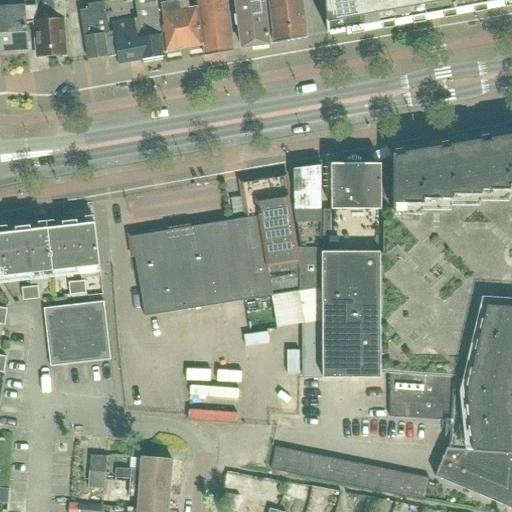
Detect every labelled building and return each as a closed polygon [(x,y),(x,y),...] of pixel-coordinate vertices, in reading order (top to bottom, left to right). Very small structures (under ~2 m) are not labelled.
[(0,0),(0,52),(29,51),(26,7),(17,8),(14,0),(0,0)] [(62,21),(66,21),(63,0),(50,0),(34,2),(36,25),(34,26),(35,37),(37,39),(39,57),(65,55),(62,21)] [(156,0),(133,0),(137,19),(134,20),(141,61),(165,57),(164,51),(156,0)] [(159,0),(165,51),(186,48),(177,0),(159,0)] [(199,8),(198,9),(189,10),(187,0),(177,0),(186,48),(202,45),(204,45),(199,8)] [(233,51),(233,49),(226,0),(196,0),(198,9),(199,8),(204,45),(202,45),(204,57),(233,51)] [(235,0),(241,48),(270,45),(263,0),(235,0)] [(307,39),(302,0),(268,0),(274,44),(307,39)] [(511,0),(325,0),(328,35),(511,1),(511,0)] [(92,10),(80,12),(88,61),(107,58),(107,57),(112,57),(109,33),(104,3),(91,5),(92,10)] [(113,32),(109,33),(112,57),(117,56),(118,65),(141,61),(134,20),(111,24),(113,32)] [(393,163),(381,165),(381,210),(380,210),(380,299),(381,374),(389,374),(390,417),(451,421),(450,442),(435,477),(511,509),(511,505),(511,139),(408,156),(407,153),(393,155),(393,163)] [(320,245),(320,248),(322,248),(322,289),(322,299),(323,321),(323,379),(381,379),(381,374),(380,299),(380,210),(381,210),(381,165),(332,165),(332,166),(332,210),(335,210),(335,244),(322,244),(322,245),(320,245)] [(294,204),(302,248),(320,248),(320,245),(321,206),(321,167),(322,167),(321,166),(294,170),(294,204)] [(288,196),(267,200),(267,201),(265,216),(132,237),(145,317),(273,296),(278,328),(323,321),(322,299),(322,289),(322,248),(320,248),(302,248),(297,248),(288,196)] [(0,269),(3,270),(4,278),(100,267),(95,224),(87,225),(86,220),(54,224),(55,229),(40,230),(40,225),(7,229),(8,234),(0,234),(0,269)] [(86,281),(69,283),(70,296),(87,294),(86,281)] [(39,287),(22,289),(24,301),(40,299),(39,287)] [(111,360),(104,302),(44,309),(51,367),(111,360)] [(279,344),(279,355),(301,356),(301,344),(279,344)] [(271,470),(425,502),(430,479),(276,447),(271,470)] [(91,455),(89,480),(106,481),(108,456),(91,455)] [(131,470),(130,483),(171,486),(173,460),(142,458),(141,470),(131,470)] [(106,481),(89,480),(89,489),(106,490),(106,481)] [(139,498),(138,509),(169,511),(171,486),(130,483),(129,497),(139,498)]
